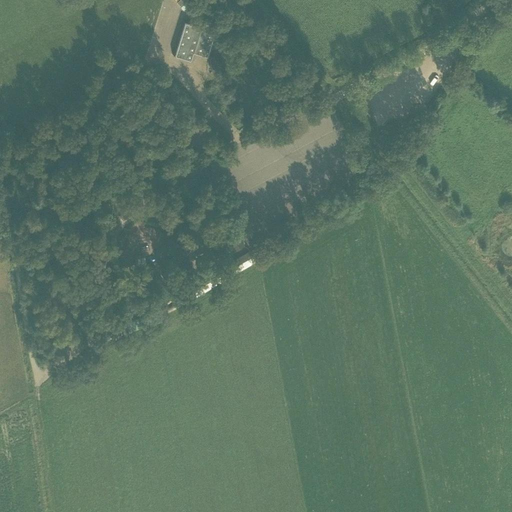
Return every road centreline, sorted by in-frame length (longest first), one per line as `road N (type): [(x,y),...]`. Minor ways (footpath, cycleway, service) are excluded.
road 1 (unclassified): [(61,197),(204,126),(224,156),(233,153),(457,34),(495,0)]
road 2 (track): [(511,305),(351,90)]
road 3 (unknown): [(10,223),(28,373),(59,365),(118,317)]
